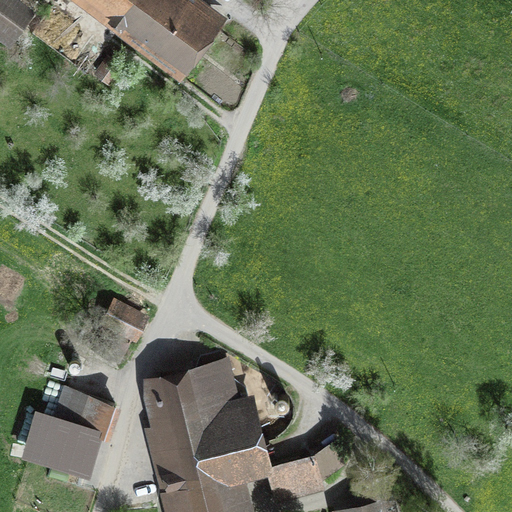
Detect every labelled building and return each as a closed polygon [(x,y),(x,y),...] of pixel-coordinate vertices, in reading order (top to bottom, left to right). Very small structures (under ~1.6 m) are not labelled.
[(0,0),(0,31),(9,38),(27,14),(7,0),(0,0)] [(97,0),(180,63),(211,23),(180,0),(97,0)] [(108,80),(119,64),(108,56),(97,72),(108,80)] [(0,302),(16,311),(32,279),(0,263),(0,302)] [(119,361),(143,317),(116,302),(92,347),(119,361)] [(239,511),(230,475),(266,466),(250,402),(237,405),(226,364),(154,382),(151,391),(181,511),(239,511)] [(115,403),(67,386),(56,419),(40,414),(30,451),(86,467),(96,431),(105,434),(115,403)] [(319,476),(343,460),(337,439),(315,455),(268,467),(274,488),(319,476)] [(351,511),(394,511),(387,478),(360,484),(366,509),(351,511)]
